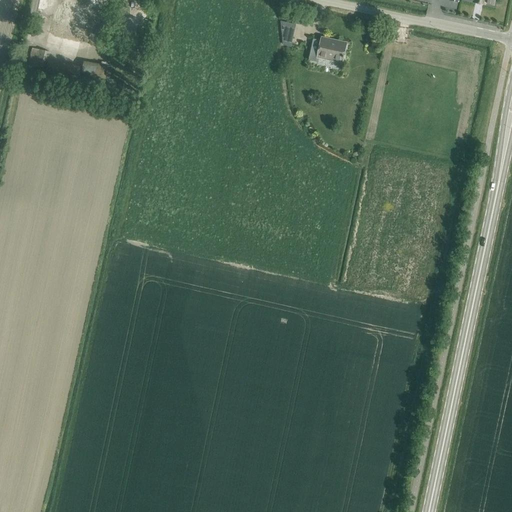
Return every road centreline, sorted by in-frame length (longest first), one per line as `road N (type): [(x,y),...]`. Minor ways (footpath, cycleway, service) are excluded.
road 1 (secondary): [(428,511),(498,185)]
road 2 (unclassified): [(511,40),(317,0)]
